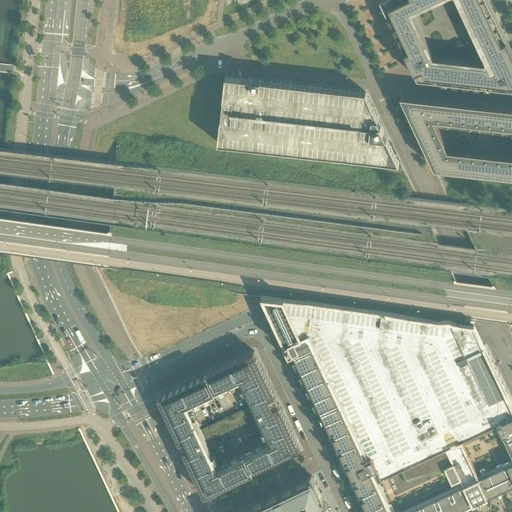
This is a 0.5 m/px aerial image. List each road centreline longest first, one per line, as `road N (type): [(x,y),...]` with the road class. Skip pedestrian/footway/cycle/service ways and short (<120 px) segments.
road 1 (secondary): [(0,237),(511,307)]
road 2 (secondary): [(511,294),(0,224)]
road 3 (unclassified): [(511,372),(337,0)]
road 4 (secondary): [(48,81),(36,241),(54,300),(96,375)]
road 5 (secondary): [(115,370),(73,297),(57,249),(71,84)]
road 6 (residential): [(71,84),(143,84),(316,0)]
road 7 (residential): [(258,321),(347,511)]
road 8 (tertiary): [(183,511),(124,385)]
road 9 (tertiary): [(106,394),(179,511)]
